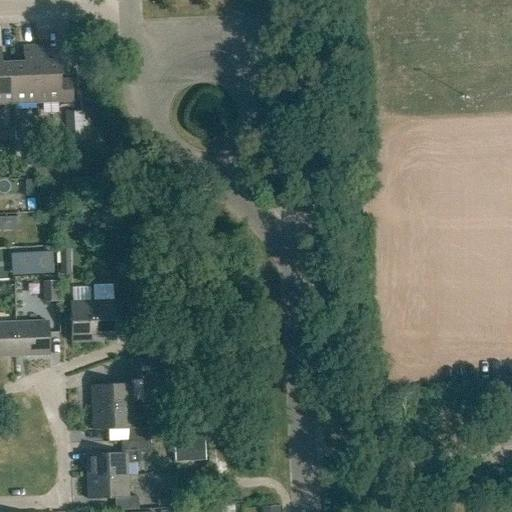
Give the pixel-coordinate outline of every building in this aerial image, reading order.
[(34,47),(22,48),(23,63),(12,64),(13,105),(36,104),(34,47)] [(34,47),(36,104),(72,102),(71,81),(59,81),(58,62),(46,62),(46,47),(34,47)] [(0,105),(13,105),(12,64),(1,64),(0,49),(0,48),(0,105)] [(81,112),(65,113),(65,139),(82,139),(81,112)] [(9,254),(10,275),(51,273),(50,252),(9,254)] [(58,302),(57,282),(44,282),(44,303),(58,302)] [(91,302),(69,303),(70,343),(93,342),(91,302)] [(114,302),(91,302),(93,342),(115,342),(114,302)] [(48,323),(0,324),(0,357),(49,356),(48,323)] [(130,385),(91,386),(92,409),(132,407),(131,398),(142,398),(141,380),(161,380),(161,360),(129,361),(130,385)] [(132,407),(92,409),(92,431),(129,430),(130,442),(149,441),(157,441),(157,428),(132,429),(132,407)] [(173,438),(173,460),(203,460),(203,438),(173,438)] [(149,441),(130,442),(121,442),(122,454),(86,456),(87,478),(127,476),(126,464),(140,464),(140,454),(150,454),(149,441)] [(127,476),(87,478),(87,500),(115,499),(115,511),(138,510),(137,497),(127,498),(127,476)]
